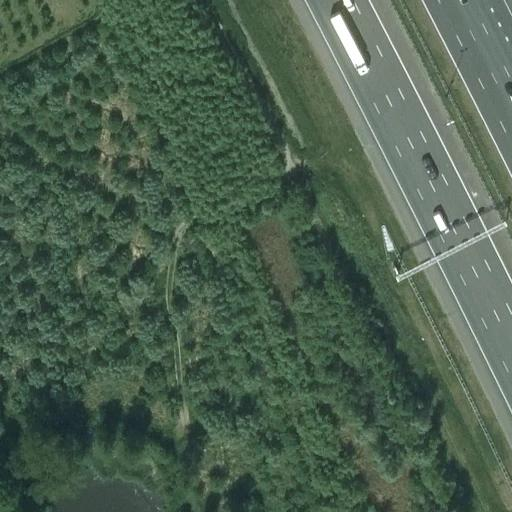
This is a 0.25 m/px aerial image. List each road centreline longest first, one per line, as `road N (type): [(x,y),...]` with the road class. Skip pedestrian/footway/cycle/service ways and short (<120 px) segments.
road 1 (track): [(187,432),(167,283),(181,230),(262,197),(285,167),(282,147),(203,0)]
road 2 (motorway): [(333,0),(511,343)]
road 3 (motorway): [(511,124),(448,0)]
